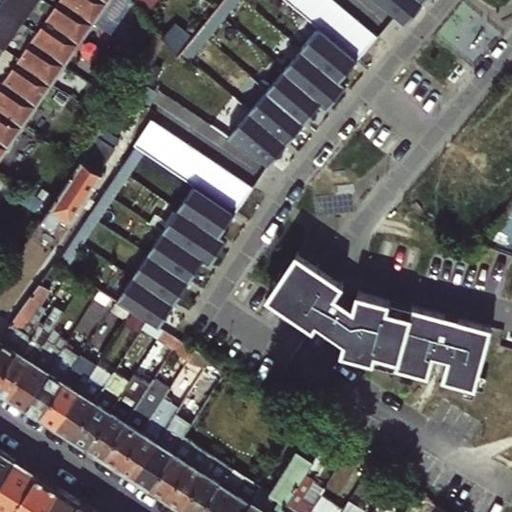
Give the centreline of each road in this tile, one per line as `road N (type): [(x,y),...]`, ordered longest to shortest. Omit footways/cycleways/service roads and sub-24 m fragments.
road 1 (residential): [(446,0),(301,174),(215,304),(278,345)]
road 2 (residential): [(335,257),(511,42)]
road 3 (residential): [(278,345),(511,487)]
road 4 (residential): [(511,313),(364,273),(335,257)]
road 5 (residential): [(144,511),(0,418)]
